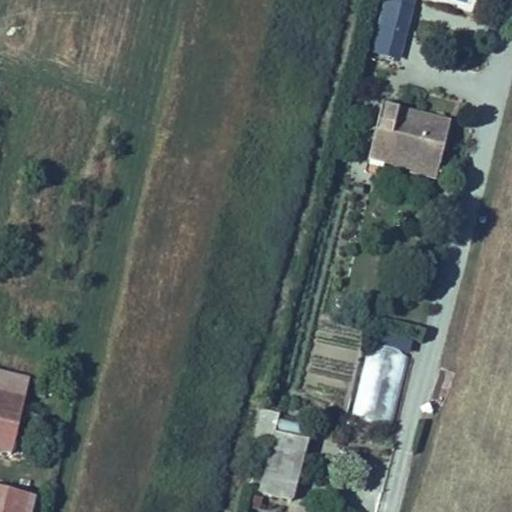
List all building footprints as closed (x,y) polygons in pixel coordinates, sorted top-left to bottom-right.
[(400,65),(417,0),(384,0),(368,57),(400,65)] [(435,180),(450,124),(382,106),(368,159),(385,163),(386,159),(412,166),(424,169),(422,177),(435,180)] [(410,173),(422,177),(424,169),(412,166),(410,173)] [(387,423),(410,340),(375,330),(351,413),(387,423)] [(29,381),(0,374),(0,400),(23,406),(29,381)] [(0,400),(0,459),(10,462),(12,452),(30,456),(33,442),(16,438),(23,406),(0,400)] [(300,438),(267,430),(252,491),(285,499),(300,438)] [(0,511),(31,511),(33,508),(0,499),(0,511)]
